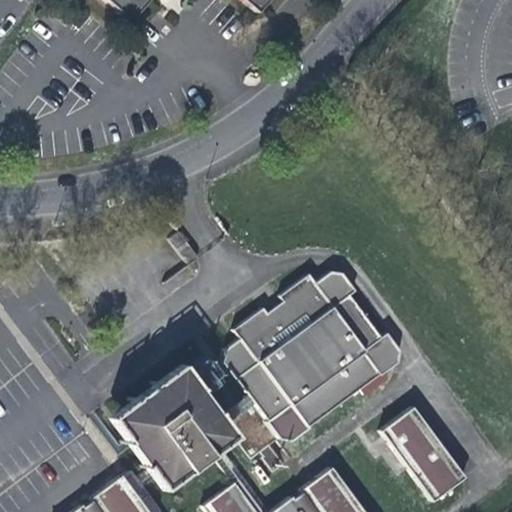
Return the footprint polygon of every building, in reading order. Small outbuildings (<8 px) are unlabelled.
[(106,0),(125,17),(140,0),(243,0),(253,9),(261,0),(106,0)] [(266,315),(262,312),(232,334),(238,343),(225,353),(222,362),(247,397),(251,402),(254,407),(278,440),(281,444),(291,445),(399,366),(400,352),(389,336),(380,342),(348,299),(356,294),(340,275),(330,273),(314,286),(309,276),(279,299),(283,304),(266,315)] [(139,393),(106,418),(144,470),(151,480),(166,501),(216,466),(221,462),(228,457),(254,438),(232,409),(193,355),(139,393)] [(412,415),(380,437),(395,457),(407,473),(413,482),(432,507),(464,483),(446,458),(427,434),(412,415)] [(359,511),(340,486),(330,472),(276,511),(359,511)] [(143,511),(124,485),(121,481),(94,500),(80,511),(78,511),(143,511)] [(250,511),(233,487),(202,510),(203,511),(250,511)]
